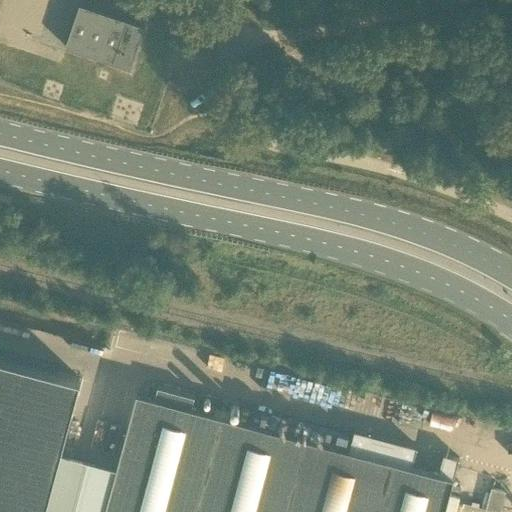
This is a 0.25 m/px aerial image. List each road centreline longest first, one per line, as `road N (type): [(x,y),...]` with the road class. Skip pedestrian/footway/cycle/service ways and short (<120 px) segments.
road 1 (primary): [(0,170),(329,245),(430,279),(511,323)]
road 2 (primary): [(511,276),(363,216),(0,134)]
road 3 (track): [(222,45),(450,0)]
